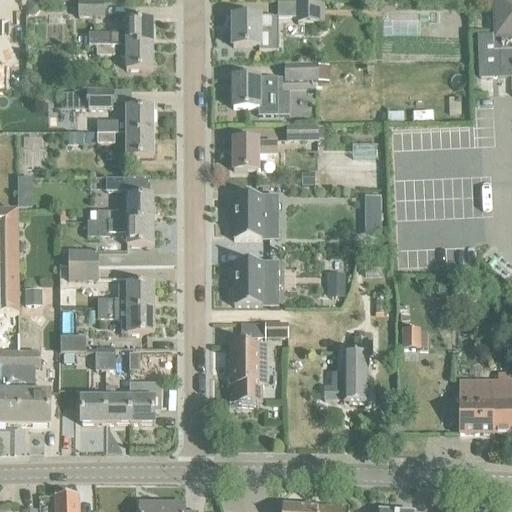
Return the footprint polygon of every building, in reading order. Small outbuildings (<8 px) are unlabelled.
[(477,40),(479,80),(511,79),(511,0),(492,0),(494,39),(477,40)] [(79,12),(79,21),(104,21),(104,11),(104,3),(78,3),(79,12)] [(39,4),(26,4),(26,17),(34,17),(39,12),(39,4)] [(277,6),(277,20),(277,21),(297,21),(297,25),(317,26),(317,5),(277,6)] [(277,21),(277,20),(231,21),(231,50),(258,50),(258,53),(277,53),(277,21)] [(113,49),(125,49),(152,49),(152,24),(125,24),(125,36),(88,37),(88,49),(96,49),(113,49)] [(113,59),(113,49),(96,49),(96,59),(113,59)] [(152,49),(125,49),(125,73),(152,73),(152,49)] [(283,67),(284,85),(318,84),(317,66),(283,67)] [(272,82),(231,82),(232,111),(258,111),(258,119),(277,119),(277,82),(272,82)] [(87,104),(87,114),(113,113),(113,103),(112,93),(87,93),(87,95),(87,104)] [(87,95),(74,95),(74,97),(74,114),(87,114),(87,104),(87,95)] [(113,137),(125,137),(125,136),(152,136),(152,112),(121,112),(121,125),(96,125),(96,137),(113,137)] [(402,114),(387,115),(387,126),(403,126),(402,114)] [(286,128),(286,145),(317,144),(317,128),(286,128)] [(125,136),(125,137),(125,161),(152,162),(152,136),(125,136)] [(96,137),(67,137),(68,148),(96,148),(96,147),(96,137)] [(113,147),(113,137),(96,137),(96,147),(113,147)] [(232,144),(232,174),(256,174),(256,158),(275,158),(275,147),(256,147),(256,144),(232,144)] [(313,175),(301,175),(301,188),(314,188),(313,175)] [(29,181),(16,181),(15,210),(29,211),(29,181)] [(105,182),(105,188),(105,195),(129,195),(129,182),(105,182)] [(379,198),(364,197),(364,217),(379,217),(379,198)] [(277,199),(234,199),(234,244),(277,244),(277,199)] [(96,215),(97,224),(114,224),(152,224),(152,200),(125,200),(125,214),(96,215)] [(0,318),(18,319),(17,215),(0,215),(0,318)] [(114,224),(97,224),(89,225),(87,224),(87,240),(109,240),(109,236),(125,236),(126,249),(152,249),(152,224),(114,224)] [(98,253),(68,253),(68,263),(68,268),(98,268),(98,253)] [(234,310),(277,310),(277,265),(234,265),(234,310)] [(381,265),(364,265),(364,279),(381,279),(381,265)] [(98,268),(68,268),(69,284),(99,283),(98,268)] [(327,276),(327,296),(342,296),(343,276),(327,276)] [(97,302),(97,312),(114,311),(126,311),(153,312),(152,288),(125,288),(114,288),(114,302),(97,302)] [(40,292),(24,293),(25,309),(40,309),(40,292)] [(384,295),(375,295),(374,315),(384,315),(384,295)] [(408,309),(398,309),(398,323),(408,323),(408,309)] [(114,311),(97,312),(97,321),(109,321),(109,322),(121,322),(121,337),(153,337),(153,312),(126,311),(114,311)] [(442,318),(442,329),(460,329),(461,318),(442,318)] [(265,328),(265,342),(288,342),(288,328),(265,328)] [(417,333),(403,333),(403,353),(418,353),(417,333)] [(60,355),(84,355),(84,340),(60,340),(60,355)] [(28,342),(28,350),(37,349),(37,342),(28,342)] [(347,404),(347,406),(366,407),(367,356),(366,356),(366,342),(353,342),(353,356),(343,356),(342,376),(331,377),(331,391),(323,391),(323,404),(347,404)] [(266,348),(229,348),(229,388),(232,388),(232,406),(261,406),(261,388),(266,388),(266,348)] [(0,427),(17,428),(17,356),(0,355),(0,427)] [(17,356),(17,428),(47,428),(48,396),(33,396),(33,372),(39,372),(39,356),(17,356)] [(128,357),(129,374),(140,374),(139,356),(128,357)] [(63,357),(63,366),(73,366),(73,357),(63,357)] [(105,374),(105,357),(95,357),(95,374),(105,374)] [(115,357),(105,357),(105,374),(115,374),(115,357)] [(459,437),(511,437),(511,376),(497,377),(497,384),(459,383),(459,437)] [(128,388),(128,401),(128,428),(153,428),(153,414),(159,414),(159,388),(128,388)] [(104,396),(104,428),(128,428),(128,401),(115,401),(114,390),(104,390),(104,396)] [(95,401),(79,401),(80,428),(104,428),(104,401),(95,401)] [(54,511),(76,511),(76,498),(54,499),(54,511)]
